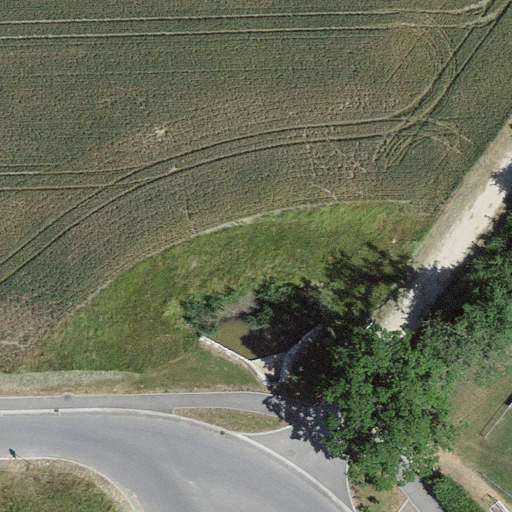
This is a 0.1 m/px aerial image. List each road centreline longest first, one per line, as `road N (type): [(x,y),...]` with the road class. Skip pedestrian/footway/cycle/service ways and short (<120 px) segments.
road 1 (track): [(396,511),(292,429),(0,439)]
road 2 (track): [(511,171),(302,433)]
